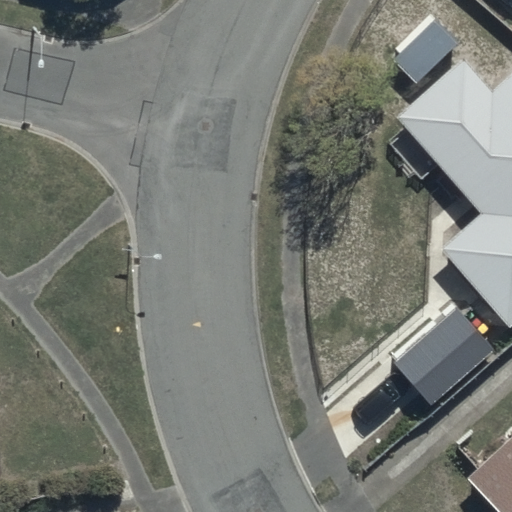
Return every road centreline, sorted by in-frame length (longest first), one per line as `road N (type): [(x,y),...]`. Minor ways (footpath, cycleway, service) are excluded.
road 1 (residential): [(200,108),(191,202),(197,327),(217,413),(259,511)]
road 2 (residential): [(200,108),(0,67)]
